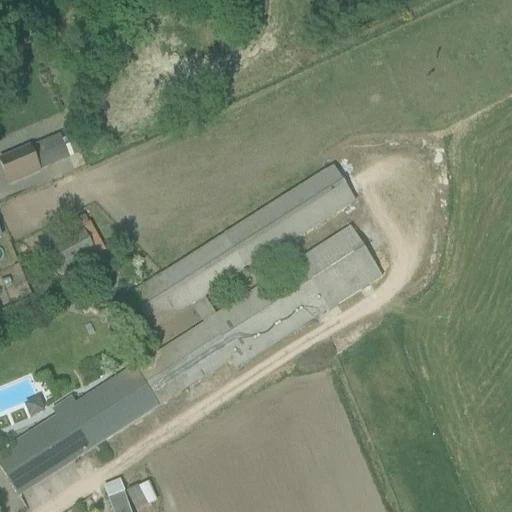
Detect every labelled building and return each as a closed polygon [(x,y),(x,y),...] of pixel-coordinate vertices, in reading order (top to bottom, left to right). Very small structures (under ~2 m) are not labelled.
[(0,164),(8,188),(40,175),(39,172),(79,156),(72,138),(61,143),(59,137),(29,149),(29,147),(0,158),(0,164)] [(382,280),(349,230),(215,316),(204,299),(354,203),(332,169),(130,298),(152,333),(191,307),(203,325),(51,421),(51,420),(0,453),(0,472),(17,500),(229,363),(235,371),(382,280)] [(60,278),(104,254),(85,218),(58,231),(62,237),(53,241),(51,235),(40,241),(60,278)] [(103,487),(111,511),(129,511),(123,495),(125,494),(119,481),(103,487)] [(148,511),(137,488),(126,493),(135,511),(148,511)]
